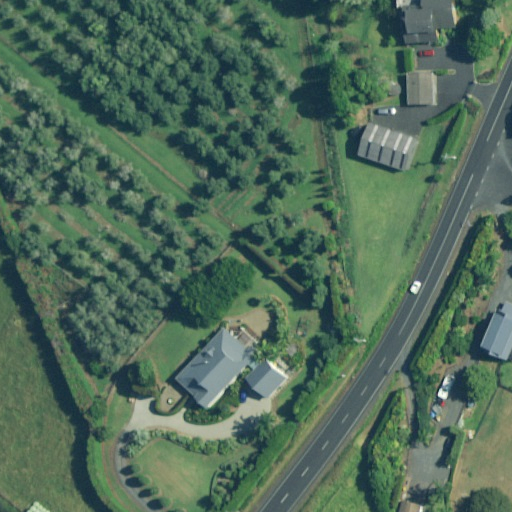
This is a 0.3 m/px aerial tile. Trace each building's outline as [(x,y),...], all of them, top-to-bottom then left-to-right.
[(395,0),(396,8),(404,8),(404,42),(436,42),(436,28),(451,28),(451,0),(395,0)] [(434,72),(407,71),(407,104),(433,105),(434,72)] [(418,140),(371,123),(360,155),(407,172),(418,140)] [(497,314),(492,312),(479,347),(507,358),(511,345),(511,301),(503,298),(497,314)] [(256,342),(240,327),(232,336),(224,328),(175,378),(205,407),(259,351),(252,345),(256,342)] [(285,380),(266,360),(245,379),(265,400),(285,380)] [(470,417),(474,408),(464,404),(455,427),(462,430),(468,416),(470,417)] [(420,511),(422,505),(401,500),(398,511),(420,511)]
